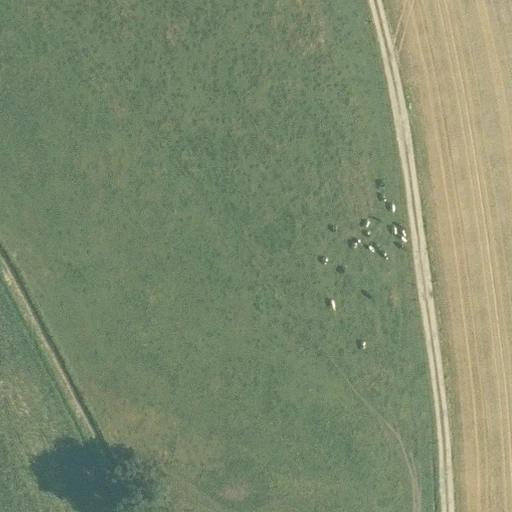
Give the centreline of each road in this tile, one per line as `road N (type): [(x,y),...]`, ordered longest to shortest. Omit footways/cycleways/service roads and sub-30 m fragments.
road 1 (track): [(447,511),(412,131),(383,0)]
road 2 (track): [(215,511),(165,483),(128,474),(58,499)]
